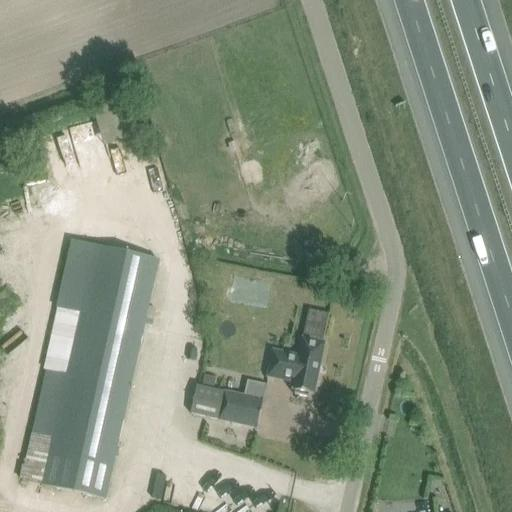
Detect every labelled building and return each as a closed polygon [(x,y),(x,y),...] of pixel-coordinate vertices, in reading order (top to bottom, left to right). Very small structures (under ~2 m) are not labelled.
[(103,120),(72,124),(76,155),(107,151),(103,120)] [(42,486),(85,496),(105,500),(158,260),(96,246),(71,240),(55,309),(80,315),(67,375),(46,371),(31,434),(53,439),(42,486)] [(324,343),(322,343),(302,338),(298,357),(273,351),(267,377),(293,382),(291,391),(295,391),(294,395),(308,398),(309,394),(313,395),(324,343)] [(204,376),(202,385),(214,387),(216,379),(204,376)] [(224,392),(217,422),(258,431),(265,401),(224,392)]
